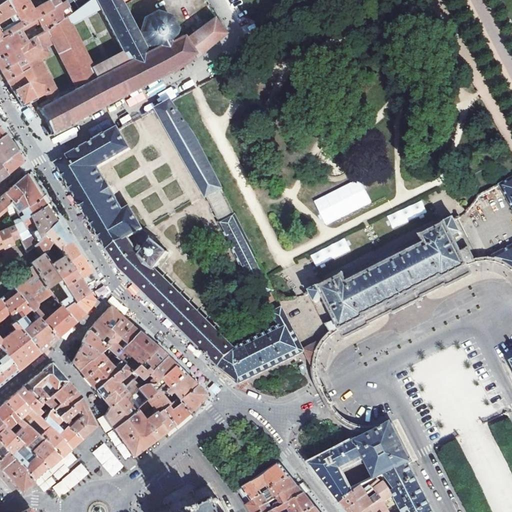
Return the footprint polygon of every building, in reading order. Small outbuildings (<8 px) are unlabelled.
[(0,38),(65,1),(65,0),(46,0),(32,9),(26,0),(4,0),(0,3),(0,38)] [(121,64),(148,49),(146,46),(148,45),(140,32),(125,1),(127,0),(90,0),(79,8),(72,13),(43,30),(34,36),(40,48),(22,58),(28,68),(34,78),(26,83),(35,98),(37,101),(38,104),(59,93),(42,61),(49,57),(50,52),(48,47),(53,44),(74,85),(117,62),(121,64)] [(73,0),(79,8),(90,0),(73,0)] [(0,70),(6,80),(28,68),(22,58),(40,48),(34,36),(27,41),(21,31),(38,21),(43,30),(72,13),(65,1),(0,38),(0,70)] [(140,32),(148,45),(162,50),(174,41),(178,28),(170,15),(156,11),(144,18),(140,32)] [(183,35),(174,41),(162,50),(148,45),(146,46),(148,49),(121,64),(117,62),(74,85),(59,93),(38,104),(36,105),(37,107),(36,110),(39,111),(41,115),(47,125),(51,132),(49,136),(55,136),(60,134),(91,117),(90,114),(91,113),(104,106),(106,108),(109,107),(107,104),(123,96),(125,98),(127,97),(126,94),(141,86),(143,89),(146,87),(145,85),(155,81),(155,79),(160,77),(161,79),(163,77),(162,76),(169,71),(173,74),(226,33),(214,17),(196,31),(190,36),(185,39),(183,35)] [(186,31),(190,36),(196,31),(192,26),(186,31)] [(28,68),(6,80),(9,85),(12,91),(26,83),(34,78),(28,68)] [(12,91),(21,106),(33,99),(35,98),(26,83),(12,91)] [(160,102),(175,95),(171,87),(156,95),(160,102)] [(243,307),(248,316),(278,300),(194,134),(171,101),(156,109),(206,197),(207,197),(209,201),(209,202),(209,203),(210,203),(217,215),(216,216),(217,218),(217,217),(220,221),(219,222),(258,299),(243,307)] [(210,360),(238,384),(304,352),(303,350),(283,310),(261,321),(267,333),(236,349),(229,342),(230,341),(228,339),(227,340),(217,330),(218,329),(216,328),(216,329),(208,322),(210,321),(208,319),(207,320),(200,313),(201,312),(199,311),(192,305),(193,304),(191,302),(190,303),(183,296),(184,295),(182,293),(181,294),(174,288),(176,287),(174,285),(173,286),(166,279),(167,278),(165,276),(164,277),(157,270),(158,269),(157,268),(166,254),(169,254),(169,251),(167,252),(153,241),(153,239),(151,240),(151,241),(141,254),(136,250),(127,239),(143,229),(130,208),(125,211),(100,168),(131,149),(119,129),(118,128),(71,155),(70,155),(55,164),(78,202),(77,203),(79,207),(83,213),(84,212),(105,248),(119,269),(202,351),(201,352),(202,353),(203,352),(209,359),(209,360),(210,361),(210,360)] [(6,138),(5,135),(0,138),(0,149),(10,143),(6,138)] [(15,150),(10,143),(0,149),(0,178),(4,175),(6,174),(0,166),(0,163),(16,152),(15,150)] [(18,155),(16,152),(0,163),(0,166),(6,174),(19,163),(20,162),(21,161),(18,155)] [(11,202),(17,212),(40,198),(33,186),(25,174),(15,183),(4,192),(12,201),(11,202)] [(511,208),(511,246),(490,257),(492,258),(498,259),(503,260),(509,263),(511,265),(511,177),(478,196),(477,199),(475,202),(474,202),(472,205),(473,205),(471,208),(469,210),(468,209),(466,211),(467,214),(470,212),(486,203),(482,196),(499,186),(511,208)] [(313,200),(325,225),(371,203),(360,178),(313,200)] [(4,192),(0,195),(0,212),(1,213),(7,210),(5,207),(11,202),(12,201),(4,192)] [(12,222),(13,225),(45,206),(43,202),(40,198),(17,212),(17,213),(16,214),(19,218),(12,222)] [(402,220),(426,213),(423,203),(399,209),(402,220)] [(41,238),(40,237),(44,233),(55,222),(53,219),(45,206),(13,225),(13,226),(18,237),(20,242),(19,243),(24,253),(34,244),(41,238)] [(329,336),(331,338),(332,337),(331,335),(332,334),(331,334),(336,330),(337,331),(338,331),(339,333),(344,330),(344,329),(348,327),(349,328),(351,327),(351,326),(355,324),(356,325),(358,324),(358,323),(357,323),(362,320),(363,321),(367,319),(366,317),(368,316),(368,315),(371,312),(372,314),(375,312),(374,311),(378,309),(379,310),(382,309),(381,308),(385,306),(386,307),(388,305),(390,307),(393,306),(393,305),(397,303),(398,303),(402,301),(401,300),(407,297),(407,299),(410,297),(410,296),(415,294),(415,295),(420,292),(419,290),(421,289),(425,286),(425,287),(427,285),(432,283),(434,282),(438,279),(439,280),(441,279),(442,281),(446,279),(446,278),(450,275),(451,276),(453,275),(452,275),(457,272),(458,273),(460,272),(460,271),(464,269),(465,270),(471,267),(470,263),(475,261),(476,262),(476,261),(477,264),(479,264),(479,261),(480,261),(479,259),(478,259),(478,258),(475,259),(469,248),(460,251),(454,239),(462,235),(455,221),(458,219),(459,220),(461,218),(460,216),(457,217),(458,218),(455,220),(454,219),(452,220),(452,221),(447,224),(446,223),(443,224),(444,225),(423,235),(423,234),(420,235),(421,237),(419,238),(420,240),(422,239),(424,243),(422,244),(423,245),(418,247),(418,246),(415,248),(416,249),(411,251),(411,250),(408,251),(409,252),(403,255),(403,254),(398,257),(398,258),(393,260),(393,259),(389,261),(389,262),(385,264),(384,263),(380,265),(381,266),(375,269),(375,268),(370,271),(370,272),(365,274),(365,273),(362,274),(363,275),(357,278),(357,277),(354,278),(355,279),(351,281),(350,280),(348,281),(346,277),(348,275),(347,273),(345,275),(344,274),(342,275),(342,276),(322,286),(322,285),(319,287),(314,290),(313,289),(310,291),(311,292),(309,293),(306,294),(308,297),(310,296),(310,295),(312,294),(317,303),(325,299),(335,320),(327,324),(330,331),(327,334),(328,335),(327,335),(329,337),(329,336)] [(65,242),(66,241),(62,234),(60,231),(57,225),(55,222),(44,233),(47,236),(49,239),(49,240),(51,242),(47,249),(51,252),(53,250),(54,250),(56,250),(58,253),(60,254),(59,251),(59,249),(60,246),(63,243),(65,242)] [(13,226),(4,230),(2,232),(4,235),(2,236),(5,244),(18,237),(13,226)] [(344,238),(310,255),(316,267),(350,249),(344,238)] [(68,261),(79,254),(74,246),(73,244),(70,243),(68,242),(66,241),(65,242),(63,243),(60,246),(59,249),(59,251),(60,254),(61,257),(49,263),(60,277),(72,268),(68,261)] [(57,300),(63,307),(75,300),(87,292),(86,290),(79,279),(72,268),(60,277),(49,263),(42,254),(41,254),(28,264),(30,266),(35,272),(46,286),(56,279),(66,294),(57,300)] [(79,279),(85,275),(90,272),(81,257),(79,254),(68,261),(72,268),(79,279)] [(47,303),(55,297),(46,286),(35,272),(15,289),(31,309),(34,312),(37,305),(36,303),(43,298),(47,303)] [(95,290),(99,299),(110,294),(106,286),(95,290)] [(15,289),(0,300),(0,301),(15,322),(31,309),(15,289)] [(87,292),(75,300),(83,311),(87,308),(89,304),(92,301),(88,294),(87,292)] [(53,311),(41,321),(54,337),(58,334),(74,321),(63,307),(57,300),(55,297),(47,303),(53,311)] [(75,300),(63,307),(74,321),(76,319),(81,314),(84,312),(83,311),(75,300)] [(33,355),(38,351),(22,330),(15,322),(0,301),(0,347),(16,370),(21,365),(28,360),(33,355)] [(109,307),(88,331),(99,340),(104,335),(108,339),(112,343),(107,348),(110,351),(114,354),(116,356),(126,344),(119,337),(130,325),(120,316),(114,312),(109,307)] [(41,321),(38,317),(35,319),(22,330),(38,351),(42,348),(54,337),(41,321)] [(136,330),(130,325),(119,337),(126,344),(138,331),(136,330)] [(82,342),(97,355),(100,353),(107,348),(103,344),(99,340),(88,331),(85,336),(82,342)] [(127,353),(135,361),(129,367),(132,369),(133,370),(138,375),(142,378),(146,374),(165,356),(163,354),(156,347),(146,339),(140,333),(138,331),(126,344),(116,356),(115,357),(119,362),(127,353)] [(108,339),(103,344),(107,348),(112,343),(108,339)] [(322,339),(303,350),(304,352),(312,368),(312,371),(314,370),(313,368),(313,363),(314,357),(315,353),(317,347),(319,343),(322,339)] [(78,351),(90,361),(97,355),(82,342),(79,349),(78,351)] [(0,382),(16,370),(0,347),(0,382)] [(75,367),(78,371),(90,361),(78,351),(73,361),(72,363),(75,367)] [(81,374),(84,378),(106,360),(100,353),(97,355),(90,361),(78,371),(81,374)] [(119,362),(124,366),(125,364),(129,367),(135,361),(127,353),(119,362)] [(148,383),(148,384),(152,384),(175,365),(173,364),(172,362),(165,356),(146,374),(151,378),(149,380),(148,383)] [(94,390),(116,372),(106,360),(84,378),(89,384),(94,390)] [(24,386),(42,403),(47,399),(42,394),(45,391),(42,387),(45,385),(52,394),(65,381),(54,368),(50,363),(37,374),(24,386)] [(124,366),(116,372),(94,390),(98,395),(100,397),(102,399),(112,390),(115,394),(122,389),(116,382),(132,369),(129,367),(125,364),(124,366)] [(145,399),(156,388),(163,383),(166,388),(184,374),(180,370),(176,366),(175,365),(152,384),(148,384),(145,384),(137,390),(145,399)] [(131,382),(138,375),(133,370),(132,369),(116,382),(122,389),(131,382)] [(160,393),(162,395),(165,393),(168,393),(171,391),(175,397),(176,396),(178,398),(195,384),(187,376),(184,374),(166,388),(160,393)] [(42,403),(45,406),(50,401),(51,403),(52,402),(56,406),(73,391),(67,383),(65,381),(52,394),(47,399),(42,403)] [(129,396),(137,389),(131,382),(122,389),(115,394),(112,390),(102,399),(105,403),(108,407),(126,392),(129,396)] [(163,383),(156,388),(160,393),(166,388),(163,383)] [(178,398),(188,412),(190,409),(193,406),(205,394),(195,384),(178,398)] [(15,393),(37,416),(41,412),(37,408),(42,403),(24,386),(17,391),(15,393)] [(156,388),(145,399),(147,402),(156,412),(161,408),(167,403),(162,395),(160,393),(156,388)] [(56,406),(55,407),(61,414),(68,408),(80,398),(76,394),(73,391),(56,406)] [(165,393),(162,395),(167,403),(175,397),(171,391),(168,393),(165,393)] [(108,422),(113,429),(141,402),(137,396),(129,403),(127,400),(129,399),(129,396),(126,392),(108,407),(104,415),(106,418),(108,422)] [(3,403),(18,420),(27,412),(32,417),(32,421),(35,424),(40,428),(42,426),(40,425),(43,422),(41,420),(37,416),(15,393),(12,396),(3,403)] [(161,408),(173,425),(184,415),(188,412),(178,398),(176,396),(175,397),(167,403),(161,408)] [(57,418),(80,439),(82,437),(94,427),(84,407),(80,398),(68,408),(61,414),(57,418)] [(50,401),(45,406),(50,411),(51,411),(55,407),(56,406),(52,402),(51,403),(50,401)] [(160,435),(165,432),(157,422),(161,418),(156,412),(144,421),(139,414),(144,410),(145,407),(143,405),(141,402),(113,429),(132,457),(137,453),(160,435)] [(17,431),(13,435),(22,445),(24,446),(28,442),(31,439),(35,435),(29,430),(18,420),(3,403),(0,406),(0,405),(0,421),(5,427),(7,429),(12,425),(15,422),(18,426),(19,429),(17,431)] [(57,418),(61,414),(55,407),(51,411),(57,418)] [(157,422),(165,432),(172,426),(173,425),(161,408),(156,412),(161,418),(157,422)] [(48,427),(69,449),(71,447),(80,439),(57,418),(51,411),(50,411),(41,420),(43,422),(48,427)] [(29,430),(35,424),(32,421),(32,417),(27,412),(18,420),(29,430)] [(394,426),(393,423),(370,435),(310,465),(326,485),(340,503),(351,495),(349,492),(339,469),(362,458),(373,480),(377,477),(381,475),(385,473),(407,462),(408,463),(412,461),(410,457),(408,458),(407,456),(406,454),(408,453),(407,451),(405,451),(403,447),(405,446),(403,444),(402,444),(400,441),(402,440),(400,437),(398,438),(396,434),(398,433),(397,431),(395,432),(393,427),(394,426)] [(7,429),(13,435),(17,431),(12,425),(7,429)] [(0,443),(7,451),(9,454),(13,451),(16,451),(22,445),(13,435),(7,429),(5,427),(0,430),(0,443)] [(69,449),(48,427),(45,430),(38,437),(60,457),(62,455),(69,449)] [(37,446),(34,449),(30,453),(46,469),(48,467),(53,463),(60,457),(38,437),(35,435),(31,439),(37,446)] [(30,453),(34,449),(28,442),(24,446),(30,453)] [(92,453),(112,476),(124,466),(104,443),(92,453)] [(24,446),(22,445),(16,451),(13,451),(9,454),(17,464),(30,453),(24,446)] [(0,469),(20,492),(27,486),(33,481),(17,464),(9,454),(7,451),(2,456),(0,457),(0,469)] [(46,469),(30,453),(17,464),(33,481),(34,480),(38,476),(46,469)] [(410,466),(408,463),(407,462),(385,473),(394,490),(416,478),(410,466)] [(81,463),(52,488),(60,497),(89,472),(81,463)] [(251,511),(262,511),(261,508),(255,500),(291,478),(286,471),(280,464),(254,481),(244,488),(241,490),(239,491),(251,511)] [(381,475),(383,479),(390,493),(392,492),(394,490),(385,473),(381,475)] [(379,481),(377,477),(373,480),(369,482),(372,486),(366,490),(363,485),(349,492),(351,495),(340,503),(344,507),(348,511),(377,488),(375,484),(379,481)] [(295,482),(291,478),(255,500),(261,508),(298,486),(297,485),(295,482)] [(402,511),(420,511),(431,507),(418,481),(416,478),(394,490),(392,492),(394,497),(402,511)] [(394,497),(392,492),(390,493),(383,479),(379,481),(375,484),(377,488),(383,499),(365,511),(389,511),(385,502),(394,497)] [(274,511),(305,495),(301,490),(298,486),(261,508),(262,511),(274,511)] [(377,488),(348,511),(365,511),(383,499),(377,488)] [(305,495),(274,511),(282,511),(287,510),(290,511),(309,511),(316,509),(311,502),(305,495)] [(221,511),(219,506),(218,504),(221,503),(219,500),(217,500),(216,500),(214,496),(210,498),(211,500),(210,501),(210,502),(203,506),(202,504),(201,505),(200,503),(196,505),(197,506),(194,509),(189,511),(221,511)]
